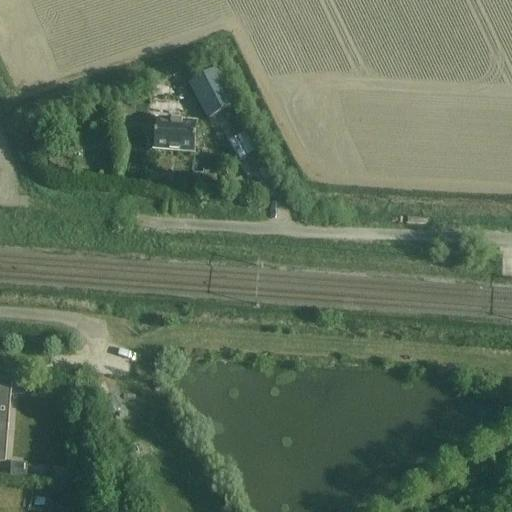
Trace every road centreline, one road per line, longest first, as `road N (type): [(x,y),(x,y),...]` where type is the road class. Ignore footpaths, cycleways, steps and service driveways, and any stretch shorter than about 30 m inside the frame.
road 1 (unclassified): [(511,242),(155,222)]
road 2 (track): [(2,204),(155,222)]
